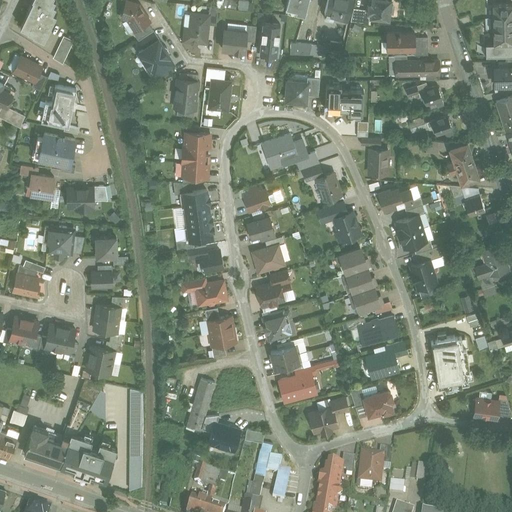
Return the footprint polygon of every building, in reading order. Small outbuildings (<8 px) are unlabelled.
[(33,0),(21,26),(35,32),(34,34),(44,39),(56,13),(53,11),(56,5),(53,3),(55,0),(33,0)] [(150,21),(139,4),(127,0),(122,16),(128,18),(135,29),(136,30),(148,22),(150,21)] [(249,1),(243,0),(238,0),(238,5),(235,5),(235,8),(248,10),(249,1)] [(308,0),(288,0),(287,8),(297,10),(296,13),(305,15),(308,0)] [(351,0),(328,0),(325,12),(326,12),(325,17),(332,19),(334,14),(348,17),(351,0)] [(372,0),(372,3),(369,3),(368,11),(371,12),(370,16),(371,16),(370,19),(376,19),(377,17),(389,18),(391,0),(372,0)] [(511,41),(511,2),(493,3),(494,42),(511,41)] [(218,7),(210,6),(209,14),(208,24),(216,24),(218,7)] [(366,9),(354,7),(351,20),(365,22),(366,9)] [(209,14),(192,13),(190,28),(186,27),(185,37),(186,40),(191,40),(193,43),(196,43),(198,41),(206,42),(208,24),(209,14)] [(148,22),(136,30),(135,29),(133,31),(138,39),(153,29),(148,22)] [(271,23),(263,22),(259,52),(265,53),(265,55),(268,55),(271,23)] [(280,24),(271,23),(268,55),(272,56),(272,54),(277,54),(280,24)] [(257,25),(247,24),(247,30),(246,40),(255,41),(257,25)] [(239,30),(225,28),(222,48),(237,50),(237,51),(245,52),(246,40),(247,30),(239,29),(239,30)] [(153,29),(138,39),(144,48),(158,38),(159,39),(159,38),(153,29)] [(415,32),(401,32),(401,31),(387,31),(387,41),(390,41),(390,48),(415,48),(415,36),(415,32)] [(64,34),(53,57),(63,63),(74,39),(64,34)] [(428,36),(415,36),(415,48),(415,54),(428,54),(428,36)] [(144,48),(139,51),(154,74),(174,61),(169,54),(168,53),(168,54),(163,47),(164,46),(159,39),(158,38),(144,48)] [(330,43),(312,43),(310,54),(339,55),(342,42),(331,40),(330,43)] [(511,41),(494,42),(485,43),(486,55),(505,55),(511,54),(511,41)] [(312,43),(291,42),(290,54),(310,54),(312,43)] [(31,60),(21,55),(14,70),(35,80),(39,72),(42,67),(30,62),(31,60)] [(407,60),(403,60),(396,60),(396,61),(396,74),(398,74),(399,74),(405,74),(406,73),(426,73),(439,73),(439,65),(441,64),(441,62),(439,60),(407,60)] [(511,66),(509,66),(495,67),(495,84),(511,83),(511,66)] [(207,79),(211,79),(224,81),(225,71),(208,69),(207,79)] [(47,76),(39,72),(35,80),(32,85),(41,89),(47,76)] [(198,73),(188,72),(187,79),(178,78),(175,106),(178,107),(177,114),(194,116),(195,109),(197,109),(197,101),(195,101),(197,88),(199,88),(200,80),(198,80),(198,73)] [(14,94),(3,88),(5,85),(4,84),(9,76),(8,75),(4,84),(0,82),(0,104),(2,105),(7,108),(8,106),(14,94)] [(320,77),(308,76),(307,81),(308,81),(307,94),(319,95),(320,77)] [(224,81),(211,79),(208,108),(229,110),(233,82),(224,81)] [(307,81),(288,79),(286,99),(306,101),(307,94),(308,81),(307,81)] [(435,84),(419,90),(425,105),(435,101),(437,107),(443,104),(435,84)] [(77,89),(56,85),(52,103),(46,102),(42,122),(65,126),(69,127),(77,89)] [(364,90),(341,90),(342,85),(327,85),(326,109),(340,110),(340,108),(348,108),(348,114),(363,114),(364,90)] [(414,85),(404,89),(407,95),(416,91),(414,85)] [(511,95),(495,101),(505,129),(511,126),(511,95)] [(25,115),(8,106),(7,108),(2,105),(0,109),(22,121),(25,115)] [(22,121),(0,109),(0,116),(21,127),(22,121)] [(447,114),(431,120),(436,134),(445,131),(447,137),(454,134),(452,127),(453,126),(451,121),(450,122),(447,114)] [(422,115),(408,120),(410,127),(425,122),(422,115)] [(358,135),(370,135),(370,119),(358,119),(358,135)] [(200,131),(186,131),(185,144),(183,144),(182,162),(184,162),(183,175),(197,176),(208,177),(209,156),(204,156),(205,146),(210,146),(210,132),(200,131)] [(76,139),(44,132),(43,137),(38,136),(35,150),(40,151),(39,158),(62,163),(70,165),(71,162),(76,139)] [(286,134),(263,142),(267,155),(281,150),(285,160),(306,153),(301,140),(289,144),(286,134)] [(380,136),(362,136),(362,144),(380,145),(380,136)] [(440,140),(426,139),(425,151),(439,152),(440,140)] [(463,147),(462,144),(450,149),(454,160),(456,166),(473,160),(468,145),(463,147)] [(388,148),(370,147),(369,172),(387,172),(388,148)] [(271,165),(285,160),(281,150),(267,155),(271,165)] [(299,157),(303,167),(320,161),(316,151),(299,157)] [(454,160),(447,162),(448,164),(445,165),(447,169),(456,166),(454,160)] [(473,160),(456,166),(457,171),(460,179),(461,180),(462,180),(465,179),(466,180),(466,181),(467,181),(468,181),(479,177),(473,160)] [(320,161),(303,167),(307,180),(317,177),(316,176),(324,174),(320,161)] [(70,165),(62,163),(61,170),(74,172),(76,163),(71,162),(70,165)] [(38,166),(21,164),(20,171),(30,173),(37,174),(37,173),(38,166)] [(324,174),(316,176),(317,177),(324,199),(341,193),(333,170),(324,174)] [(54,176),(37,173),(37,174),(30,173),(28,184),(33,185),(31,195),(53,198),(54,187),(52,187),(54,176)] [(183,181),(174,181),(175,193),(180,192),(193,190),(191,182),(183,181)] [(261,182),(246,187),(248,193),(263,188),(261,182)] [(461,185),(451,184),(455,196),(463,194),(461,185)] [(105,185),(93,185),(93,187),(94,187),(94,199),(103,199),(108,200),(105,185)] [(478,187),(461,185),(463,194),(464,199),(480,194),(478,187)] [(398,186),(390,189),(390,187),(379,190),(385,208),(404,202),(414,199),(413,199),(410,187),(399,191),(398,186)] [(93,187),(68,187),(68,206),(76,206),(76,209),(93,208),(93,205),(94,205),(94,199),(94,187),(93,187)] [(248,193),(244,195),(249,209),(260,205),(261,206),(268,204),(268,202),(271,201),(268,194),(266,187),(263,188),(248,193)] [(193,190),(180,192),(182,206),(209,202),(208,200),(210,200),(210,195),(208,195),(207,188),(193,190)] [(480,194),(464,199),(470,214),(485,209),(480,194)] [(421,196),(413,199),(414,199),(404,202),(406,209),(423,203),(423,204),(423,203),(421,196)] [(344,200),(327,206),(331,218),(334,217),(348,212),(344,200)] [(438,201),(430,204),(432,211),(441,209),(438,201)] [(209,202),(182,206),(186,206),(186,211),(183,212),(185,226),(211,222),(211,220),(213,220),(212,215),(210,215),(209,202)] [(423,203),(406,209),(408,217),(418,213),(418,214),(426,212),(423,204),(423,203)] [(327,206),(317,209),(322,221),(331,218),(327,206)] [(361,233),(353,210),(348,212),(334,217),(339,230),(336,231),(339,240),(361,233)] [(120,218),(114,212),(110,216),(115,222),(120,218)] [(493,212),(486,214),(489,224),(497,221),(493,212)] [(408,217),(396,221),(400,234),(422,227),(418,214),(418,213),(408,217)] [(270,216),(248,223),(252,237),(260,234),(274,230),(270,216)] [(211,222),(185,226),(186,239),(186,240),(194,239),(213,236),(212,229),(214,229),(213,224),(211,224),(211,222)] [(59,227),(45,225),(43,242),(48,242),(48,249),(56,250),(55,254),(63,255),(63,251),(71,252),(72,250),(73,235),(74,228),(67,227),(67,226),(59,225),(59,227)] [(422,227),(400,234),(405,247),(413,244),(427,240),(427,239),(422,227)] [(274,230),(260,234),(262,241),(265,240),(276,237),(274,230)] [(84,236),(73,235),(72,250),(81,251),(84,236)] [(276,237),(265,240),(267,246),(279,243),(284,242),(282,235),(276,237)] [(116,236),(96,237),(97,256),(113,256),(117,256),(117,255),(116,236)] [(427,240),(413,244),(416,252),(433,247),(430,238),(427,239),(427,240)] [(186,239),(176,240),(178,250),(189,248),(195,246),(194,239),(186,240),(186,239)] [(284,242),(279,243),(283,259),(289,258),(284,242)] [(500,242),(482,248),(487,263),(476,267),(475,266),(479,277),(491,273),(491,274),(509,268),(500,242)] [(267,246),(253,250),(259,271),(273,266),(275,267),(278,266),(279,265),(285,263),(283,259),(279,243),(267,246)] [(195,246),(189,248),(190,257),(200,256),(200,252),(208,251),(206,244),(195,246)] [(416,252),(412,254),(415,263),(430,258),(430,259),(442,255),(439,245),(433,247),(416,252)] [(361,247),(336,256),(339,264),(344,262),(347,273),(367,266),(371,265),(368,257),(364,258),(361,247)] [(208,251),(200,252),(200,256),(201,261),(204,261),(206,270),(223,267),(220,249),(208,251)] [(128,255),(117,255),(117,256),(113,256),(114,264),(129,263),(128,255)] [(415,263),(411,264),(413,272),(412,272),(415,280),(416,280),(418,287),(437,281),(430,259),(430,258),(415,263)] [(45,266),(32,261),(30,267),(43,272),(45,266)] [(37,270),(19,263),(17,272),(36,276),(37,270)] [(347,273),(343,274),(346,283),(350,281),(354,292),(374,285),(377,283),(374,276),(371,277),(367,266),(347,273)] [(287,269),(270,274),(272,282),(279,280),(280,284),(290,281),(287,269)] [(98,271),(92,271),(93,286),(113,285),(112,270),(98,271)] [(36,276),(17,272),(16,280),(17,283),(15,291),(36,295),(39,285),(37,284),(39,277),(36,276)] [(491,273),(479,277),(482,288),(494,284),(491,274),(491,273)] [(205,276),(182,281),(184,291),(196,288),(196,285),(207,283),(205,276)] [(207,283),(196,285),(196,288),(199,303),(208,302),(210,303),(214,303),(215,300),(227,298),(224,279),(207,283)] [(272,282),(257,286),(262,305),(284,299),(280,284),(279,280),(272,282)] [(354,292),(349,293),(352,301),(357,300),(360,310),(373,306),(384,302),(381,294),(377,296),(374,285),(354,292)] [(432,285),(419,289),(421,296),(434,292),(432,285)] [(128,296),(116,295),(115,305),(121,306),(127,307),(128,296)] [(469,295),(461,297),(465,312),(473,310),(471,303),(469,295)] [(420,296),(413,298),(414,304),(422,302),(420,296)] [(390,300),(384,302),(373,306),(376,313),(393,308),(390,300)] [(115,305),(98,303),(96,316),(119,319),(121,306),(115,305)] [(218,306),(205,309),(207,320),(220,317),(218,306)] [(270,309),(262,311),(264,317),(271,315),(271,313),(270,309)] [(283,312),(271,315),(264,317),(266,325),(265,325),(266,331),(267,331),(269,338),(277,336),(289,333),(295,332),(289,310),(283,312)] [(477,312),(466,315),(470,326),(480,322),(477,312)] [(27,318),(15,315),(12,328),(10,339),(22,341),(27,318)] [(220,317),(207,320),(209,332),(234,328),(232,315),(220,317)] [(119,319),(96,316),(94,329),(111,331),(117,332),(117,331),(119,319)] [(394,316),(357,325),(362,345),(399,335),(394,316)] [(39,320),(27,318),(22,341),(33,344),(36,334),(39,320)] [(505,318),(490,323),(492,329),(508,324),(505,318)] [(63,325),(50,323),(47,336),(45,346),(46,346),(58,349),(63,325)] [(76,328),(63,325),(58,349),(70,352),(71,352),(73,342),(76,328)] [(12,328),(6,327),(6,329),(3,341),(10,342),(10,339),(12,328)] [(234,328),(209,332),(212,345),(225,343),(237,340),(234,328)] [(511,329),(510,331),(511,335),(502,338),(505,345),(511,342),(511,329)] [(123,332),(117,331),(117,332),(111,331),(110,340),(122,343),(123,332)] [(41,335),(36,334),(33,344),(32,347),(38,349),(41,335)] [(484,334),(475,337),(479,349),(488,346),(484,334)] [(47,336),(41,335),(38,349),(45,350),(46,346),(45,346),(47,336)] [(470,370),(466,347),(463,347),(461,336),(455,337),(455,335),(437,338),(437,340),(431,341),(434,361),(436,361),(433,343),(457,340),(463,377),(439,380),(437,366),(435,366),(438,387),(444,386),(445,388),(462,385),(462,383),(469,382),(467,371),(470,370)] [(277,336),(269,338),(271,344),(276,343),(279,342),(278,338),(277,336)] [(279,342),(276,343),(278,349),(294,344),(292,338),(279,342)] [(403,339),(386,344),(387,350),(393,348),(395,354),(406,351),(403,339)] [(457,340),(433,343),(436,361),(437,366),(439,380),(463,377),(457,340)] [(495,340),(488,342),(491,352),(499,350),(495,340)] [(73,342),(71,352),(70,352),(68,359),(75,361),(79,343),(73,342)] [(21,343),(19,358),(29,360),(31,344),(21,343)] [(225,343),(212,345),(214,356),(227,354),(225,343)] [(278,349),(271,350),(273,359),(279,357),(279,359),(284,358),(283,355),(288,353),(289,355),(297,353),(295,344),(294,344),(278,349)] [(115,350),(92,345),(89,356),(113,362),(115,350)] [(387,350),(367,355),(369,365),(367,365),(366,368),(367,372),(370,373),(372,373),(372,376),(381,374),(382,374),(387,373),(388,372),(389,372),(388,371),(399,369),(395,354),(393,348),(387,350)] [(297,353),(289,355),(288,353),(283,355),(284,358),(279,359),(279,357),(273,359),(275,367),(299,361),(297,353)] [(113,362),(89,356),(87,368),(110,373),(113,362)] [(340,356),(313,363),(315,369),(334,363),(336,365),(341,363),(340,356)] [(313,363),(296,368),(297,375),(311,371),(311,372),(315,371),(315,369),(313,363)] [(297,375),(281,379),(280,380),(285,398),(285,399),(286,399),(316,391),(320,389),(318,382),(314,383),(311,372),(311,371),(297,375)] [(201,377),(187,427),(200,431),(215,382),(201,377)] [(92,414),(107,414),(108,390),(104,390),(104,379),(83,378),(82,403),(92,404),(92,414)] [(355,406),(366,403),(364,396),(361,386),(350,389),(355,406)] [(143,388),(130,388),(129,486),(142,486),(143,388)] [(391,392),(387,390),(364,396),(366,403),(369,414),(382,411),(382,413),(393,410),(390,401),(393,399),(391,392)] [(346,395),(331,399),(332,406),(333,405),(335,413),(349,409),(346,395)] [(499,401),(477,398),(474,414),(497,418),(497,414),(499,401)] [(511,412),(508,399),(499,398),(499,401),(497,414),(511,415),(511,412)] [(8,405),(0,402),(0,428),(14,434),(17,427),(2,422),(8,405)] [(27,406),(17,402),(15,408),(25,411),(27,406)] [(332,406),(309,412),(315,431),(321,429),(322,432),(332,430),(331,427),(338,425),(335,413),(333,405),(332,406)] [(219,414),(205,416),(202,427),(212,431),(215,422),(217,422),(219,414)] [(217,422),(215,422),(212,431),(209,442),(218,445),(218,446),(234,451),(241,430),(217,422)] [(68,437),(33,426),(25,450),(60,461),(68,437)] [(0,428),(0,448),(8,452),(14,434),(0,428)] [(92,438),(71,431),(60,463),(74,468),(73,470),(90,476),(91,473),(106,478),(117,447),(100,441),(97,448),(90,446),(92,438)] [(263,441),(251,497),(253,497),(260,499),(260,498),(263,485),(264,485),(267,471),(278,473),(273,497),(285,499),(291,470),(280,468),(282,458),(270,455),(273,443),(263,441)] [(393,448),(381,447),(380,455),(383,455),(382,464),(391,465),(393,448)] [(380,455),(363,453),(360,480),(380,482),(382,464),(383,455),(380,455)] [(356,456),(344,455),(342,463),(343,463),(342,469),(347,470),(347,472),(353,473),(356,456)] [(342,463),(329,461),(328,466),(326,466),(325,473),(320,473),(318,485),(339,488),(340,488),(343,485),(340,482),(342,469),(343,463),(342,463)] [(214,469),(199,464),(195,481),(203,483),(206,474),(209,473),(212,474),(214,469)] [(428,466),(419,465),(417,481),(425,482),(428,466)] [(235,478),(223,474),(221,480),(233,484),(235,478)] [(390,491),(404,493),(406,481),(392,479),(390,491)] [(217,485),(209,483),(207,490),(210,490),(216,491),(217,485)] [(339,488),(318,485),(320,485),(318,499),(330,501),(329,508),(336,509),(338,497),(342,494),(339,490),(339,488)] [(378,489),(378,498),(387,498),(387,490),(378,489)] [(216,491),(210,490),(207,499),(203,497),(202,501),(192,498),(187,511),(206,511),(210,501),(212,502),(216,491)] [(260,499),(253,497),(252,503),(250,511),(254,511),(255,511),(258,511),(261,498),(260,498),(260,499)] [(330,501),(318,499),(317,505),(315,505),(329,508),(330,501)] [(49,511),(51,507),(31,500),(27,511),(49,511)] [(224,511),(226,509),(212,505),(212,502),(210,501),(206,511),(224,511)] [(250,511),(252,503),(244,502),(242,511),(250,511)] [(413,511),(414,508),(397,502),(393,511),(413,511)]
